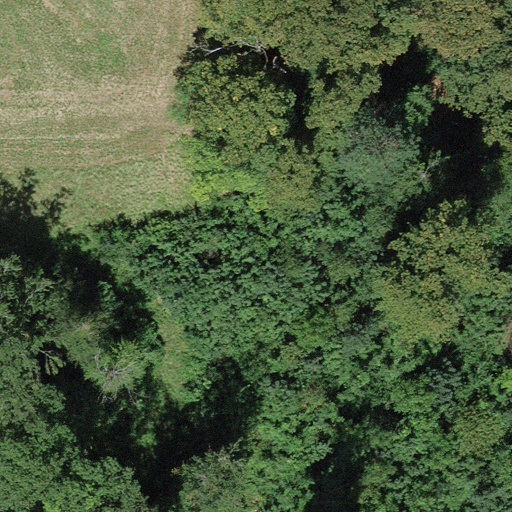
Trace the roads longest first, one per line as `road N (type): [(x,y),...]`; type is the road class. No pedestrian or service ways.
road 1 (track): [(25,224),(154,287),(172,332),(180,389),(146,451),(55,511)]
road 2 (track): [(0,98),(55,90),(66,58),(47,26),(4,0)]
